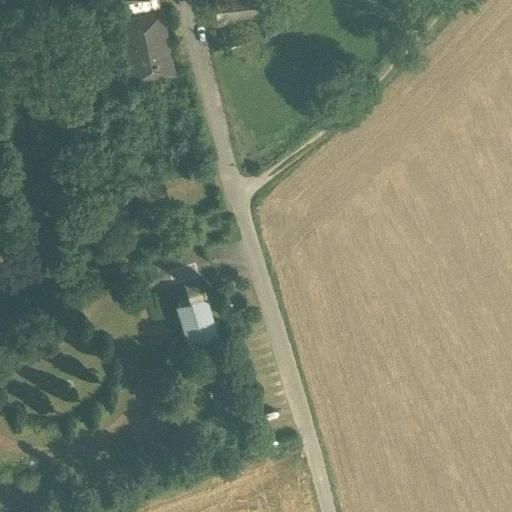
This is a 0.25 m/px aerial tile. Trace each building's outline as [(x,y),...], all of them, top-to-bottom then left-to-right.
[(157,0),(135,0),(118,3),(121,19),(160,11),(157,0)] [(213,0),(216,20),(265,14),(263,0),(213,0)] [(160,11),(121,19),(133,80),(172,72),(160,11)] [(212,222),(201,226),(204,238),(216,235),(212,222)] [(185,333),(179,334),(182,341),(188,346),(196,349),(204,348),(211,344),(216,338),(218,331),(217,323),(211,325),(203,298),(177,306),(185,333)]
